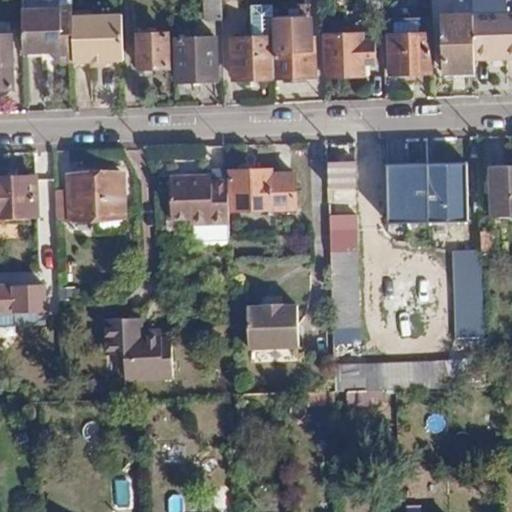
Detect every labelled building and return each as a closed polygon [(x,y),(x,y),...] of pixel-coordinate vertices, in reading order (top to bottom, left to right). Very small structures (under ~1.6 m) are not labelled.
[(223,20),(222,0),(209,0),(210,21),(223,20)] [(380,0),(365,0),(365,13),(381,14),(380,0)] [(308,1),(273,2),(275,80),(314,79),(313,33),(310,34),(308,1)] [(55,61),(74,60),(72,11),(72,2),(60,2),(60,8),(21,10),(23,52),(55,51),(55,61)] [(235,81),(275,80),(273,2),(252,3),(253,36),(233,36),(235,81)] [(89,10),(72,11),(74,60),(74,61),(123,58),(122,13),(94,14),(89,10)] [(511,12),(472,15),(473,50),(505,48),(504,56),(511,55),(511,12)] [(473,50),(472,15),(442,15),(443,71),(474,70),(473,50)] [(361,27),(327,27),(327,74),(362,74),(362,55),(372,55),(372,34),(360,35),(361,27)] [(429,32),(389,32),(389,72),(430,71),(429,32)] [(0,33),(0,83),(11,84),(10,33),(0,33)] [(215,38),(177,39),(179,82),(217,80),(215,38)] [(165,39),(139,40),(140,71),(166,70),(165,39)] [(357,186),(356,160),(329,161),(330,187),(357,186)] [(467,160),(425,162),(427,218),(469,216),(467,160)] [(427,218),(425,162),(384,163),(385,220),(427,218)] [(275,165),(229,166),(231,203),(295,201),(294,171),(276,171),(275,165)] [(210,173),(170,173),(173,214),(191,213),(190,219),(230,218),(231,203),(229,166),(210,166),(210,173)] [(511,166),(491,168),(493,215),(511,214),(511,166)] [(123,174),(70,175),(70,193),(57,193),(57,218),(124,216),(123,174)] [(0,176),(0,215),(36,214),(35,175),(0,176)] [(330,211),(330,228),(358,227),(358,211),(330,211)] [(358,227),(330,228),(332,325),(361,324),(358,227)] [(481,259),(456,259),(463,361),(335,365),(336,392),(349,391),(368,391),(397,390),(486,387),(481,259)] [(45,282),(0,283),(0,312),(15,312),(16,324),(46,323),(45,282)] [(264,303),(248,303),(249,345),(299,343),(299,303),(285,303),(284,298),(265,299),(264,303)] [(139,316),(104,318),(105,353),(123,352),(122,378),(173,376),(171,338),(161,338),(161,333),(140,332),(139,316)] [(368,391),(349,391),(350,408),(369,407),(368,391)] [(186,455),(156,456),(157,496),(187,495),(186,455)]
